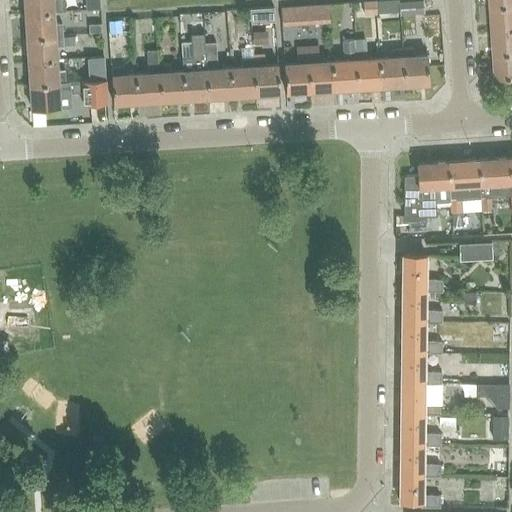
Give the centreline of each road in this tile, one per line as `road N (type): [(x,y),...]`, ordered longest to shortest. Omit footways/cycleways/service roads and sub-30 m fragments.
road 1 (residential): [(298,511),(346,508),(366,486),(370,128)]
road 2 (residential): [(0,152),(370,128)]
road 3 (residential): [(461,121),(453,0)]
